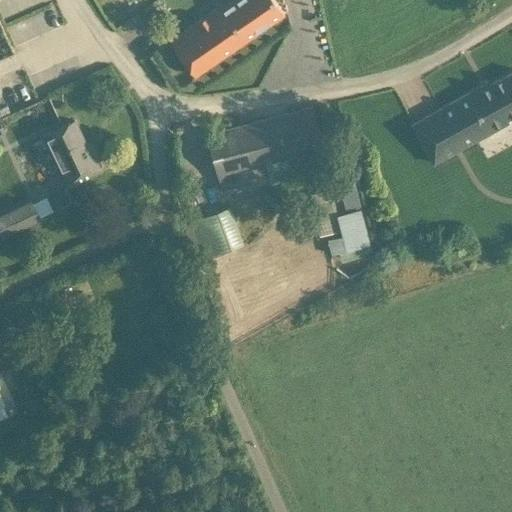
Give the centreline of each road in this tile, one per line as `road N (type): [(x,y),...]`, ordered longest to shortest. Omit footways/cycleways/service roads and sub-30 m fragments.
road 1 (residential): [(511,12),(372,83),(163,99)]
road 2 (track): [(279,511),(203,343),(163,220)]
road 3 (residential): [(163,220),(0,295)]
road 4 (residential): [(163,99),(83,0)]
road 5 (residential): [(163,220),(163,99)]
